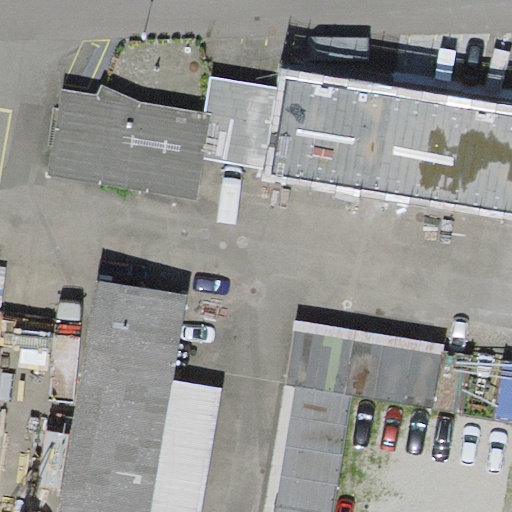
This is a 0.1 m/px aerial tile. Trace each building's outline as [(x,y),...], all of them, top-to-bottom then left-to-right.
[(511,101),(283,67),(268,163),(511,200),(511,101)] [(204,99),(55,83),(46,174),(194,189),(204,99)] [(185,293),(86,276),(45,511),(147,511),(171,377),(185,293)] [(472,338),(293,307),(281,375),(460,406),(472,338)] [(191,511),(214,384),(171,377),(147,511),(191,511)]
